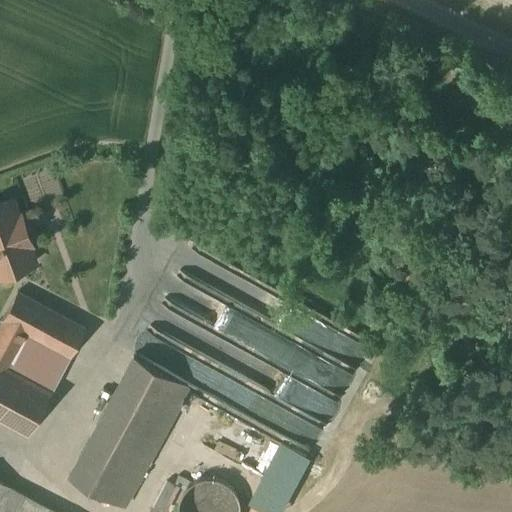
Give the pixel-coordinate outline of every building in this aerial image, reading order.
[(18,217),(12,200),(0,204),(0,274),(35,262),(29,245),(32,244),(21,216),(18,217)] [(18,292),(3,319),(5,319),(0,327),(0,416),(30,433),(86,328),(18,292)] [(135,355),(69,476),(124,506),(189,385),(135,355)] [(197,395),(313,450),(338,398),(271,366),(271,367),(261,362),(256,371),(241,364),(232,382),(222,377),(218,386),(204,380),(197,395)] [(263,511),(274,511),(300,452),(270,440),(243,504),(263,511)] [(222,479),(218,477),(211,476),(205,477),(201,478),(197,480),(193,482),(189,485),(186,489),(184,492),(182,496),(181,500),(180,504),(180,508),(180,511),(241,511),(242,509),(242,507),(242,504),(241,500),(240,497),(239,494),(237,490),(234,486),(231,484),(229,482),(226,481),(222,479)] [(57,511),(0,480),(0,511),(57,511)]
